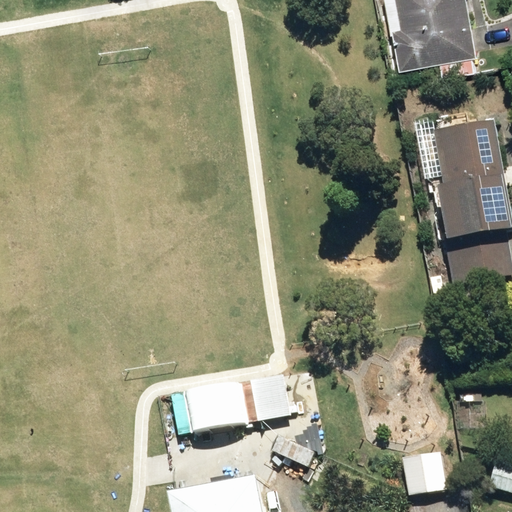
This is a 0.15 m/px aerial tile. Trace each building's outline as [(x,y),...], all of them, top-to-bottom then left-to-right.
[(398,71),(401,85),(426,81),(423,66),(482,56),(473,0),(406,0),(410,28),(403,29),(409,69),(398,71)] [(455,243),(463,288),(511,279),(511,180),(502,124),(443,134),(441,121),(426,124),(436,181),(451,179),(463,241),(455,243)] [(238,385),(246,427),(261,424),(262,431),(330,419),(321,370),(238,385)] [(463,392),(463,404),(480,404),(479,392),(463,392)] [(406,461),(412,499),(448,493),(442,456),(406,461)] [(496,489),(511,493),(511,466),(504,464),(496,489)] [(261,511),(255,483),(170,500),(172,511),(261,511)]
